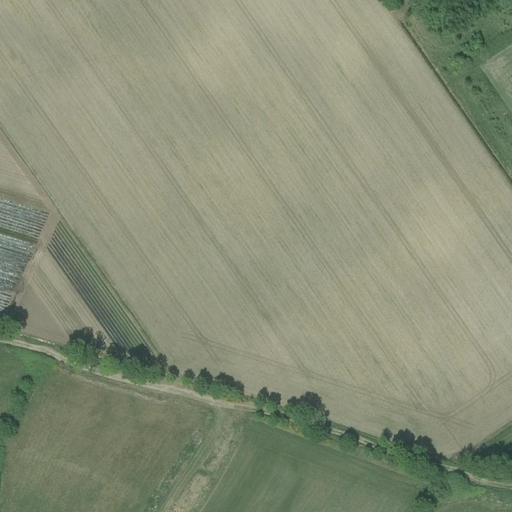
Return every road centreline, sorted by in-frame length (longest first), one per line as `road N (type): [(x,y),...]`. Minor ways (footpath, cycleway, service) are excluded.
road 1 (track): [(511,482),(450,471),(0,338)]
road 2 (unknown): [(241,406),(172,511)]
